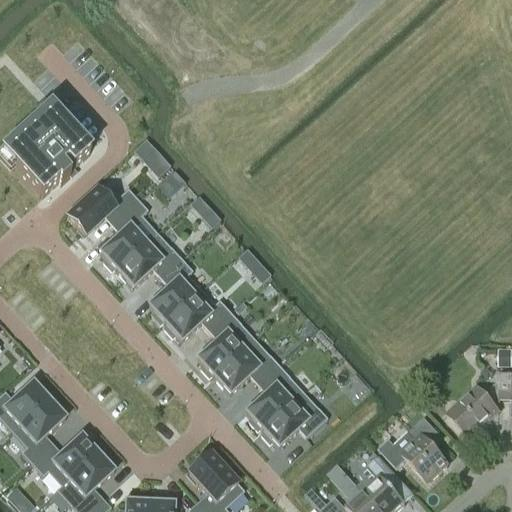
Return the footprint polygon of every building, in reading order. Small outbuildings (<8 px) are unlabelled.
[(47,113),(0,156),(0,157),(41,202),(57,187),(60,190),(69,181),(67,179),(89,158),(47,113)] [(153,154),(145,145),(132,156),(141,165),(153,154)] [(175,177),(157,194),(168,206),(186,189),(175,177)] [(111,231),(138,206),(127,194),(117,204),(103,189),(66,224),(83,242),(103,223),(111,231)] [(111,231),(120,240),(99,259),(105,265),(102,268),(111,278),(113,275),(115,277),(156,239),(140,222),(147,216),(138,206),(111,231)] [(219,225),(210,215),(200,224),(210,234),(219,225)] [(181,265),(170,254),(156,239),(115,277),(132,295),(152,276),(160,285),(181,265)] [(246,254),(237,262),(245,271),(254,263),(246,254)] [(164,330),(200,296),(186,282),(191,277),(181,265),(160,285),(168,293),(148,312),(153,318),(150,321),(159,331),(162,328),(164,330)] [(209,338),(229,319),(218,307),(214,311),(200,296),(164,330),(165,331),(162,334),(171,344),(174,341),(180,348),(200,329),(209,338)] [(212,383),(253,345),(240,331),(229,319),(209,338),(217,346),(196,366),(202,372),(199,374),(208,384),(211,381),(212,383)] [(278,372),(267,360),(253,345),(212,383),(229,401),(249,382),(257,391),(278,372)] [(511,372),(511,355),(511,354),(497,354),(497,372),(511,372)] [(257,391),(265,399),(245,419),(250,425),(247,427),(256,437),(259,435),(260,436),(302,398),(289,383),(278,372),(257,391)] [(511,405),(511,376),(499,376),(499,393),(488,404),(476,391),(447,418),(470,443),(499,416),(497,414),(500,405),(511,405)] [(37,394),(32,389),(11,408),(3,399),(0,401),(0,427),(11,440),(48,406),(45,404),(49,401),(40,391),(37,394)] [(271,447),(277,454),(298,435),(306,444),(327,424),(316,413),(302,398),(260,436),(262,437),(259,440),(268,450),(271,447)] [(48,406),(11,440),(24,454),(19,458),(31,471),(52,452),(44,443),(64,424),(59,418),(62,415),(53,406),(50,408),(48,406)] [(423,422),(394,449),(389,443),(378,453),(396,473),(405,464),(427,487),(447,469),(429,449),(440,440),(423,422)] [(61,455),(80,438),(67,424),(48,441),(61,455)] [(86,448),(81,442),(60,461),(52,452),(31,471),(42,483),(47,478),(59,492),(96,458),(94,457),(97,454),(89,445),(86,448)] [(101,459),(98,461),(96,458),(59,492),(54,496),(68,511),(89,511),(99,503),(92,496),(113,477),(107,471),(110,468),(101,459)] [(200,511),(226,511),(244,497),(210,460),(188,481),(207,501),(198,509),(200,511)] [(362,485),(356,490),(375,511),(399,511),(413,500),(379,462),(358,481),(362,485)] [(336,472),(325,482),(344,502),(347,499),(354,492),(336,472)] [(347,499),(354,506),(347,511),(343,511),(335,502),(326,511),(327,511),(375,511),(356,490),(354,492),(347,499)] [(106,511),(99,503),(89,511),(106,511)]
